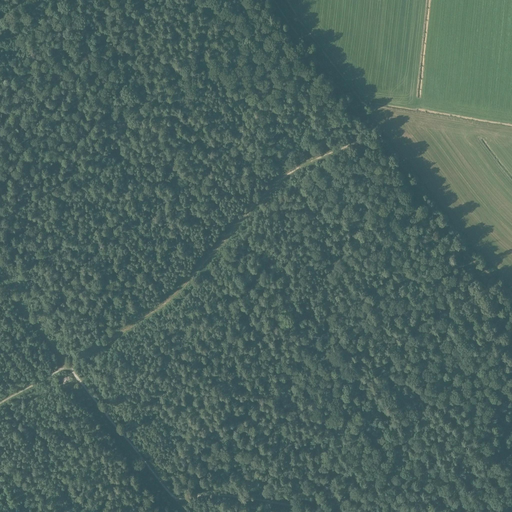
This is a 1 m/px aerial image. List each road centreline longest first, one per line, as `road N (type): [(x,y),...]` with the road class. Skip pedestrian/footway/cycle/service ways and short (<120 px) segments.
road 1 (track): [(66,366),(168,299),(272,186),(371,133)]
road 2 (track): [(371,133),(458,248),(511,291)]
road 3 (track): [(178,499),(66,366)]
road 4 (track): [(273,0),(371,133)]
road 5 (track): [(178,499),(247,497),(320,511)]
